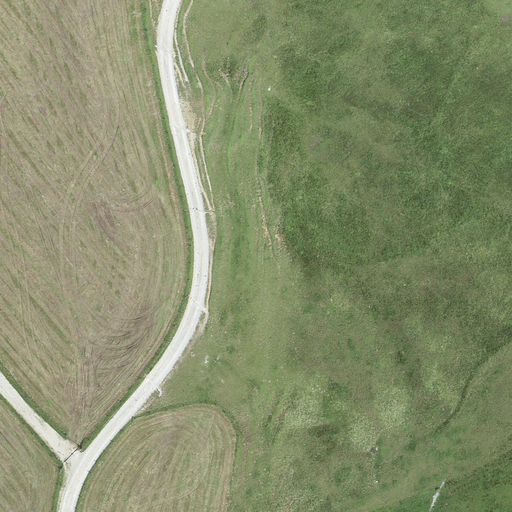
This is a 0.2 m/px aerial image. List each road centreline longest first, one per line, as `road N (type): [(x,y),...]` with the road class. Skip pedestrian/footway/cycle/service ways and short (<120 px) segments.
road 1 (track): [(171,0),(167,53),(203,219),(198,310),(171,360),(81,469),(68,511)]
road 2 (track): [(81,469),(0,369)]
